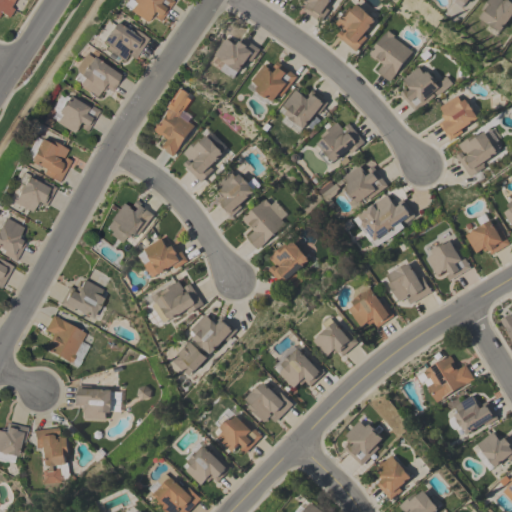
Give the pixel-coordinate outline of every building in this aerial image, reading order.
[(0,0),(13,0),(13,1),(10,7),(14,9),(8,18),(0,12),(0,0)] [(170,0),(173,2),(159,22),(153,18),(155,14),(152,12),(145,23),(128,11),(129,10),(123,5),(126,0),(170,0)] [(330,0),(326,7),(330,9),(321,22),(303,10),(309,3),(304,0),(330,0)] [(495,36),(486,29),(490,24),(481,18),(485,11),(483,9),(489,0),(503,0),(505,1),(505,0),(511,0),(511,16),(502,31),(500,30),(495,36)] [(365,10),(374,18),(373,19),(375,21),(364,35),(367,38),(356,51),(337,35),(342,29),(336,24),(350,7),(353,9),(357,4),(365,10)] [(94,36),(105,20),(112,25),(113,24),(114,25),(115,23),(123,28),(125,25),(129,27),(127,30),(130,33),(133,29),(147,39),(133,59),(127,55),(130,51),(127,50),(126,52),(128,53),(122,61),(104,49),(106,46),(101,42),(101,41),(94,36)] [(412,51),(390,81),(377,72),(383,64),(377,59),(376,60),(371,56),(371,55),(370,54),(386,32),(387,32),(388,31),(394,35),(393,37),(412,51)] [(210,63),(227,38),(233,42),(236,39),(240,42),(243,37),(260,49),(252,61),(248,59),(240,72),(239,71),(234,78),(221,70),(210,63)] [(111,92),(105,88),(102,92),(100,90),(95,97),(78,85),(82,79),(79,76),(79,75),(76,73),(75,67),(85,53),(91,58),(92,57),(108,68),(110,66),(123,75),(111,92)] [(268,105),(266,103),(264,105),(252,96),(255,92),(248,87),(253,81),(252,80),(265,64),(270,68),(269,69),(271,71),(272,70),(274,72),(277,69),(274,66),(278,61),(297,76),(282,96),(279,94),(274,101),(272,100),(268,105)] [(400,93),(405,89),(408,93),(411,89),(409,86),(408,86),(403,80),(419,67),(424,73),(427,71),(428,73),(429,71),(438,82),(445,76),(452,84),(438,96),(434,92),(433,93),(435,96),(416,111),(400,93)] [(298,132),(292,127),(290,128),(282,121),(286,116),(280,111),(296,89),(307,97),(313,90),(329,102),(320,114),(317,111),(310,120),(315,116),(319,121),(310,128),(307,124),(304,128),(302,127),(298,132)] [(51,118),(52,116),(51,116),(52,113),(53,113),(54,112),(51,107),(60,93),(66,97),(68,95),(77,101),(79,99),(98,111),(85,132),(80,128),(82,124),(80,123),(77,126),(72,133),(55,122),(51,118)] [(474,105),(480,113),(477,116),(478,118),(461,129),(463,132),(451,140),(439,123),(445,120),(441,115),(444,113),(440,107),(457,95),(461,101),(465,98),(468,103),(469,103),(471,107),(474,105)] [(172,101),(178,105),(177,106),(182,109),(180,112),(183,114),(184,112),(189,116),(186,120),(194,125),(173,156),(159,146),(165,139),(159,134),(158,135),(152,131),(153,131),(151,129),(167,107),(168,107),(169,105),(172,101)] [(365,142),(351,153),(349,150),(334,162),(333,161),(329,165),(319,153),(322,150),(317,144),(324,138),(321,136),(337,122),(343,128),(349,123),(365,142)] [(489,128),(497,140),(495,142),(498,147),(496,149),(497,150),(495,151),(497,153),(481,163),(484,167),(479,170),(484,177),(477,182),(473,175),(470,177),(456,155),(461,151),(464,156),(467,154),(465,151),(464,153),(458,145),(476,133),(478,136),(484,131),(484,132),(489,128)] [(210,132),(226,147),(221,152),(223,153),(210,166),(213,169),(201,182),(183,164),(189,158),(183,153),(198,137),(201,140),(206,135),(207,135),(210,132)] [(24,155),(34,137),(39,140),(39,138),(48,143),(50,140),(67,150),(61,160),(61,161),(63,157),(69,161),(58,182),(42,174),(45,170),(29,161),(30,159),(29,159),(30,158),(24,155)] [(360,165),(364,170),(363,170),(367,175),(370,173),(368,169),(373,165),(388,186),(372,197),(371,196),(366,200),(365,198),(358,203),(354,197),(351,200),(345,192),(347,191),(346,188),(347,187),(346,186),(348,184),(346,180),(344,182),(345,182),(340,186),(341,188),(338,190),(337,194),(331,198),(336,205),(332,208),(322,194),(324,193),(322,190),(331,182),(334,185),(336,183),(344,178),(344,177),(360,165)] [(253,178),(258,184),(253,189),(255,191),(240,205),(242,207),(231,217),(217,201),(221,197),(218,193),(220,190),(216,185),(231,171),(236,177),(240,174),(243,177),(248,182),(253,178)] [(17,183),(16,181),(21,173),(22,172),(27,175),(26,176),(41,184),(42,181),(54,187),(45,206),(39,203),(37,207),(34,205),(31,212),(13,202),(21,186),(17,183)] [(355,219),(363,213),(362,212),(387,194),(391,200),(394,198),(397,203),(403,199),(415,216),(402,225),(404,228),(385,241),(384,240),(374,247),(355,219)] [(124,236),(119,242),(110,235),(112,232),(105,227),(110,221),(109,220),(122,203),(128,208),(134,199),(154,215),(139,234),(136,232),(131,239),(125,235),(124,237),(124,236)] [(275,201),(286,214),(280,218),(285,224),(268,240),(258,249),(247,237),(253,231),(243,220),(244,219),(242,218),(263,200),(264,200),(266,199),(271,205),(275,201)] [(511,199),(507,203),(509,208),(502,212),(511,227),(511,199)] [(476,218),(484,213),(489,221),(491,220),(499,233),(502,231),(509,244),(492,254),(488,249),(484,251),(483,249),(476,253),(466,235),(473,231),(473,230),(481,226),(476,218)] [(0,224),(4,217),(22,227),(18,234),(21,236),(19,240),(24,243),(14,261),(1,254),(3,250),(0,248),(0,224)] [(188,261),(175,268),(173,265),(160,274),(160,273),(152,277),(144,264),(138,255),(145,250),(144,249),(162,238),(168,248),(176,243),(188,261)] [(273,265),(275,267),(276,266),(269,258),(284,243),(286,246),(292,240),(308,257),(306,259),(308,260),(294,273),(297,276),(285,288),(268,269),(273,265)] [(471,267),(450,280),(446,275),(450,272),(449,270),(446,271),(446,270),(437,276),(427,258),(434,254),(432,251),(434,250),(433,249),(443,243),(444,244),(450,240),(455,248),(457,246),(471,267)] [(0,260),(11,266),(0,287),(0,260)] [(411,304),(407,298),(411,296),(410,293),(407,295),(408,296),(400,301),(389,283),(391,281),(387,274),(396,269),(406,263),(407,264),(409,263),(419,279),(423,276),(432,291),(411,304)] [(107,294),(104,301),(107,303),(97,322),(73,308),(71,311),(58,304),(68,286),(74,290),(77,285),(79,286),(83,279),(101,290),(101,291),(107,294)] [(203,304),(189,313),(187,309),(170,320),(169,319),(164,323),(152,305),(156,303),(151,296),(162,289),(163,291),(179,281),(184,289),(182,290),(184,293),(187,291),(184,287),(190,283),(203,304)] [(349,309),(355,305),(353,301),(357,298),(356,298),(362,294),(358,288),(367,282),(369,285),(370,285),(383,305),(386,303),(394,316),(377,327),(374,322),(369,325),(368,322),(361,327),(349,309)] [(205,314),(211,319),(213,317),(217,320),(221,315),(237,329),(226,340),(224,338),(210,353),(208,351),(205,355),(206,357),(194,370),(188,376),(172,361),(178,355),(177,354),(189,341),(199,350),(202,347),(196,342),(197,342),(193,338),(196,335),(191,330),(205,314)] [(511,337),(501,320),(510,314),(511,317),(511,337)] [(87,346),(79,359),(80,360),(76,367),(43,349),(44,348),(43,347),(47,340),(48,341),(51,334),(43,330),(52,315),(84,333),(80,342),(87,346)] [(321,322),(329,316),(334,322),(336,321),(346,333),(349,330),(358,342),(342,356),(338,351),(335,354),(333,351),(327,356),(314,340),(321,335),(320,334),(327,329),(321,322)] [(275,365),(279,361),(277,358),(281,355),(281,354),(287,349),(291,346),(292,347),(294,345),(297,349),(298,348),(311,361),(313,359),(325,372),(310,386),(305,381),(301,385),(299,383),(294,388),(279,372),(281,371),(275,365)] [(422,384),(417,376),(422,373),(426,380),(429,379),(424,371),(426,370),(425,370),(449,355),(450,357),(451,356),(455,362),(454,363),(458,369),(465,365),(474,379),(437,402),(425,382),(422,384)] [(275,422),(270,417),(274,414),(272,411),(270,413),(271,415),(264,422),(249,407),(251,404),(246,399),(262,383),(262,384),(264,382),(277,395),(281,391),(293,404),(275,422)] [(121,392),(120,411),(111,411),(111,412),(106,412),(106,420),(85,419),(85,411),(82,411),(82,406),(75,405),(76,385),(92,386),(92,389),(112,390),(112,392),(121,392)] [(151,390),(149,397),(142,399),(137,395),(138,388),(145,385),(151,390)] [(454,429),(453,429),(450,426),(449,423),(448,419),(455,415),(454,415),(458,413),(454,406),(472,395),(476,401),(479,399),(482,404),(487,400),(498,418),(485,426),(483,423),(466,434),(461,426),(460,426),(454,429)] [(221,430),(215,423),(220,418),(219,417),(228,407),(242,421),(244,418),(262,436),(245,454),(240,449),(243,446),(240,443),(232,452),(217,437),(224,431),(222,429),(221,430)] [(359,421),(357,419),(363,413),(371,420),(365,426),(366,427),(368,424),(369,425),(370,424),(379,433),(378,434),(382,438),(376,445),(378,448),(362,465),(344,448),(348,444),(352,447),(355,443),(352,441),(345,435),(359,421)] [(12,462),(3,460),(3,462),(0,461),(0,428),(4,429),(6,423),(27,428),(23,442),(19,441),(15,456),(13,456),(12,462)] [(57,427),(58,436),(64,435),(64,436),(66,436),(69,455),(65,456),(68,480),(70,480),(71,485),(63,486),(62,482),(43,484),(41,470),(47,470),(46,466),(44,467),(44,466),(42,466),(39,448),(35,448),(32,431),(57,427)] [(488,470),(475,454),(482,449),(477,444),(493,431),(498,437),(500,435),(503,439),(508,435),(511,439),(511,459),(510,461),(507,457),(495,467),(494,465),(488,470)] [(183,466),(188,461),(185,458),(193,450),(192,448),(198,442),(203,446),(204,445),(218,459),(220,457),(231,467),(217,482),(212,477),(208,482),(206,480),(201,485),(186,470),(187,469),(183,466)] [(380,466),(377,463),(381,460),(383,462),(391,455),(397,462),(398,461),(404,468),(403,468),(411,477),(399,487),(402,491),(391,500),(377,484),(382,480),(379,476),(381,474),(376,468),(380,466)] [(149,488),(154,483),(156,485),(167,474),(171,478),(172,477),(185,490),(188,486),(201,498),(187,511),(179,511),(182,508),(180,506),(178,508),(179,509),(176,511),(167,511),(157,502),(160,500),(154,494),(155,493),(149,488)] [(511,501),(503,491),(511,482),(511,481),(510,479),(511,477),(511,501)] [(438,507),(437,508),(438,510),(435,511),(404,511),(399,506),(415,492),(417,495),(423,490),(438,507)] [(295,511),(301,505),(306,509),(311,502),(324,511),(295,511)]
